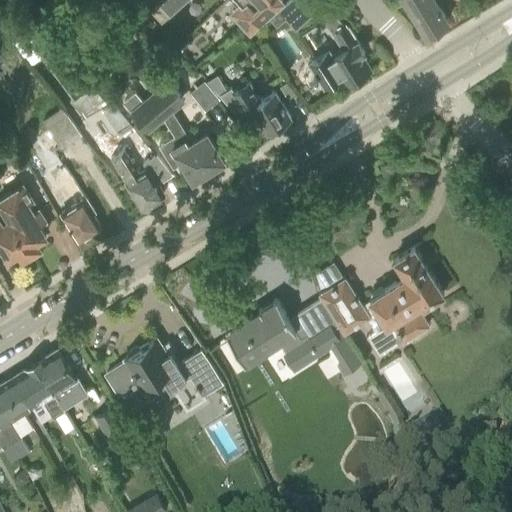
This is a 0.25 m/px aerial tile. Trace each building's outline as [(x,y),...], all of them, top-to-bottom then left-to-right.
[(161,0),(159,2),(171,14),(171,15),(187,0),(161,0)] [(235,0),(241,7),(234,13),(249,30),(268,13),(270,16),(284,3),(281,0),(235,0)] [(310,0),(287,0),(284,3),(270,16),(269,16),(276,24),(285,16),(292,25),(298,20),(300,22),(302,21),(317,7),(310,0)] [(404,0),(425,34),(447,20),(434,0),(404,0)] [(171,14),(159,2),(152,9),(163,21),(171,14)] [(45,22),(17,43),(31,62),(48,50),(43,43),(54,35),(45,22)] [(345,48),(332,56),(328,51),(309,63),(315,73),(312,74),(315,78),(317,77),(323,86),(341,75),(347,83),(370,68),(361,54),(364,52),(347,26),(345,27),(343,24),(334,30),(345,48)] [(177,44),(175,46),(180,51),(182,50),(188,44),(183,38),(177,44)] [(216,76),(207,81),(239,118),(246,114),(250,121),(257,116),(266,131),(290,116),(273,90),(259,98),(249,82),(233,91),(230,87),(225,90),(216,76)] [(134,93),(123,103),(146,129),(162,115),(174,134),(158,144),(173,167),(182,161),(192,179),(204,172),(204,171),(204,170),(204,169),(204,168),(206,167),(207,167),(208,167),(208,168),(209,168),(210,168),(224,159),(206,131),(187,143),(168,111),(182,98),(168,82),(143,103),(134,93)] [(209,86),(195,98),(204,110),(219,98),(209,86)] [(60,107),(41,119),(59,146),(61,145),(80,132),(60,107)] [(122,150),(110,157),(142,207),(163,193),(157,183),(172,174),(155,154),(143,162),(147,168),(138,174),(122,150)] [(94,211),(83,194),(67,168),(58,174),(59,176),(56,178),(58,182),(57,182),(72,206),(61,213),(78,239),(99,226),(91,212),(94,211)] [(45,219),(39,209),(23,184),(0,198),(0,201),(11,219),(10,219),(31,252),(40,247),(35,240),(45,234),(38,224),(45,219)] [(31,252),(10,219),(2,224),(0,221),(0,247),(1,247),(8,257),(18,251),(22,258),(31,252)] [(414,246),(394,258),(405,275),(383,289),(380,287),(371,293),(371,296),(369,298),(370,300),(362,305),(344,277),(319,292),(344,332),(368,316),(377,330),(392,320),(395,324),(393,325),(402,340),(428,324),(419,309),(417,310),(415,306),(421,302),(423,305),(443,293),(414,246)] [(261,313),(227,334),(244,361),(278,340),(284,350),(285,352),(305,340),(303,337),(308,333),(320,352),(329,346),(339,362),(337,363),(339,366),(358,354),(324,300),(319,303),(317,300),(288,318),(287,316),(276,298),(258,309),(261,313)] [(152,427),(139,407),(186,378),(169,352),(165,354),(155,338),(139,348),(136,348),(133,348),(130,350),(128,352),(127,355),(104,370),(143,433),(152,427)] [(57,348),(34,362),(62,408),(87,392),(76,374),(74,376),(67,365),(57,348)] [(203,349),(181,362),(201,393),(222,380),(203,349)] [(34,362),(13,375),(30,404),(41,421),(51,415),(52,417),(54,416),(64,431),(73,426),(63,410),(62,408),(34,362)] [(24,408),(7,378),(0,383),(0,423),(18,452),(27,446),(9,417),(24,408)] [(112,447),(115,446),(130,437),(112,405),(95,415),(112,447)] [(511,419),(507,417),(494,442),(505,448),(511,433),(511,419)] [(411,422),(403,427),(406,432),(405,432),(414,446),(419,453),(427,447),(411,422)] [(18,452),(0,423),(0,444),(9,458),(18,452)] [(405,432),(396,438),(405,452),(414,446),(405,432)] [(124,511),(159,511),(164,509),(155,494),(124,511)]
